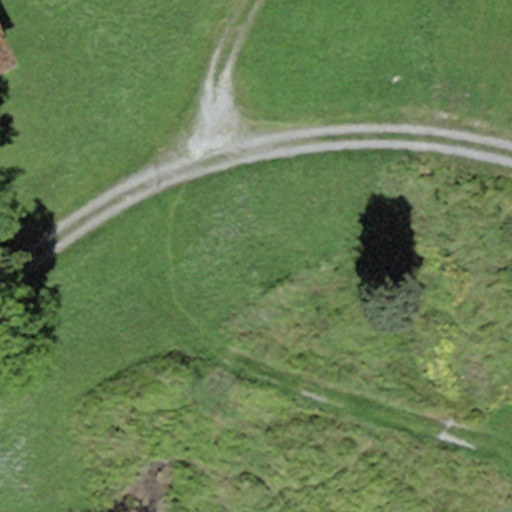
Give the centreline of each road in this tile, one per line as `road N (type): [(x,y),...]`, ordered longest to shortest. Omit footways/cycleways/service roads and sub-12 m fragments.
road 1 (track): [(201,162),(361,135),(511,154)]
road 2 (track): [(0,276),(107,204),(201,162)]
road 3 (track): [(201,162),(212,90),(250,0)]
